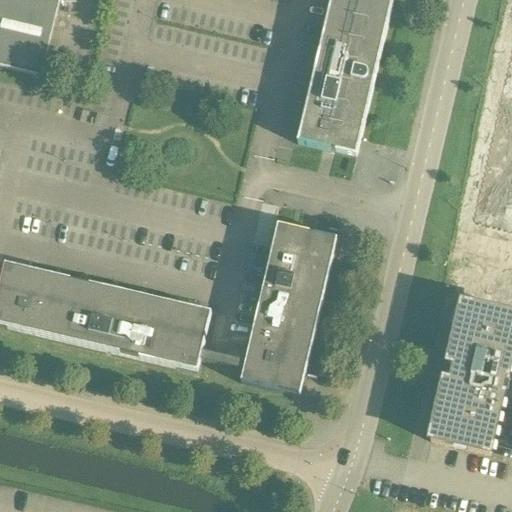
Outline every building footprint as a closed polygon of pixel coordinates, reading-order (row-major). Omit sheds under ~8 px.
[(0,0),(0,70),(37,79),(57,0),(56,0),(0,0)] [(331,0),(297,146),(322,152),(335,155),(356,160),(361,140),(394,0),(331,0)] [(511,86),(490,180),(511,185),(511,204),(510,204),(504,227),(511,228),(511,86)] [(511,185),(498,182),(482,252),(511,254),(511,185)] [(0,289),(0,328),(197,375),(200,364),(244,375),(241,386),(300,399),(305,380),(333,258),(337,242),(278,228),(255,326),(246,365),(202,355),(211,316),(5,268),(0,289)] [(508,380),(511,362),(511,318),(462,307),(448,367),(456,368),(452,386),(444,384),(430,444),(490,458),(504,398),(501,397),(505,380),(508,380)]
